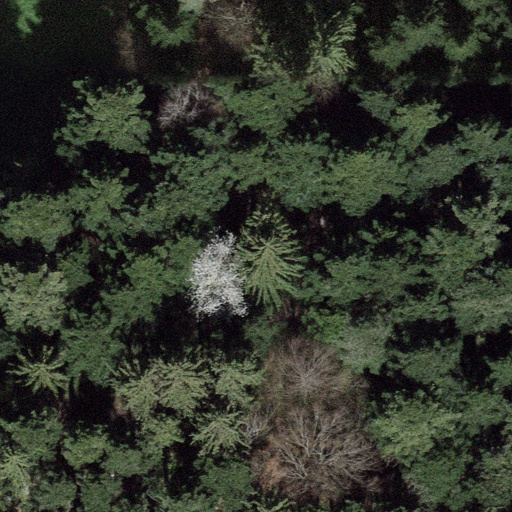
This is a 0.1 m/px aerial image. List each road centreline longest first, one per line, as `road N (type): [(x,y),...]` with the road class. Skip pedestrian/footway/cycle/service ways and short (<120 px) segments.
road 1 (track): [(340,0),(287,320),(0,475)]
road 2 (track): [(287,320),(277,511)]
